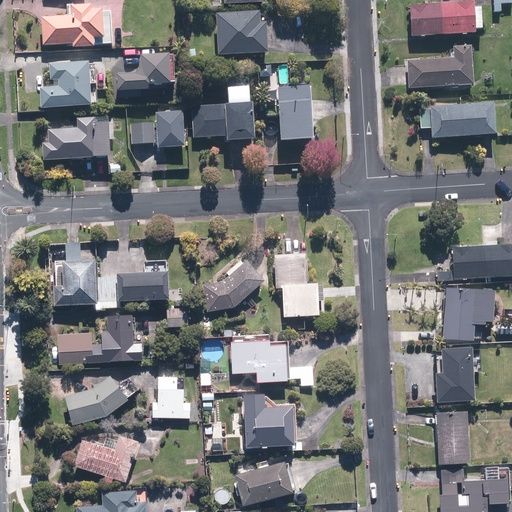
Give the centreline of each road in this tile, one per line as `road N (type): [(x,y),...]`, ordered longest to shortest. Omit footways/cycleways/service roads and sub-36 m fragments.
road 1 (residential): [(0,212),(367,193)]
road 2 (residential): [(384,511),(367,193)]
road 3 (residential): [(367,193),(358,0)]
road 4 (residential): [(367,193),(511,183)]
